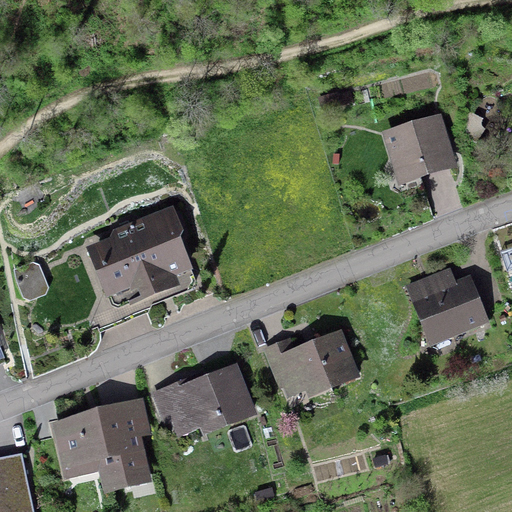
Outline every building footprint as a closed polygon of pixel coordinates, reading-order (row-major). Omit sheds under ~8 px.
[(435,114),(381,135),(402,190),(457,168),(435,114)] [(110,240),(86,249),(105,299),(130,289),(132,293),(138,291),(142,300),(130,305),(131,307),(179,288),(175,279),(192,272),(180,244),(184,236),(172,208),(113,232),(110,240)] [(33,264),(14,271),(17,282),(23,300),(30,303),(46,296),(49,289),(39,266),(33,264)] [(450,270),(407,288),(431,348),(489,324),(470,277),(455,283),(450,270)] [(290,339),(263,351),(288,406),(314,394),(319,405),(367,383),(344,333),(296,354),(290,339)] [(195,377),(150,393),(162,426),(172,422),(178,439),(201,430),(205,439),(257,420),(238,367),(197,382),(195,377)] [(143,400),(52,427),(69,481),(103,471),(111,498),(155,485),(143,444),(155,441),(143,400)] [(35,511),(24,456),(0,460),(0,511),(35,511)]
